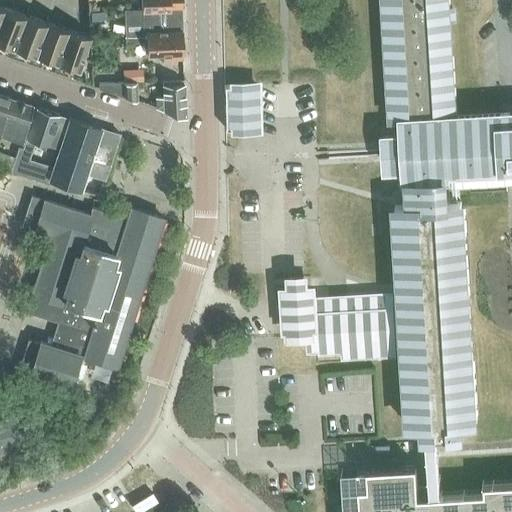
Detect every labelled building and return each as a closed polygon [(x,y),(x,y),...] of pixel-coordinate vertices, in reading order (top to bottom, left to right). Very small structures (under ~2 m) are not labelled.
[(137,4),(137,8),(181,7),(180,0),(141,0),(141,4),(137,4)] [(511,106),(452,110),(447,20),(452,20),(451,8),(447,8),(446,0),(383,0),(391,121),(404,120),(405,132),(405,138),(406,163),(409,205),(394,206),(400,300),(393,300),(392,296),(311,301),(311,289),(303,289),(303,285),(291,285),(291,290),(284,290),(285,303),(278,304),(278,313),(285,313),(286,326),(289,326),(290,333),(308,332),(308,346),(320,345),(320,348),(345,346),(345,353),(395,350),(394,347),(403,347),(408,426),(422,425),(423,437),(460,435),(459,423),(474,422),(460,202),(445,203),(444,189),(511,185),(511,106)] [(0,9),(0,44),(12,48),(23,14),(1,7),(0,9)] [(181,7),(137,8),(124,8),(125,42),(146,41),(146,54),(182,53),(181,7)] [(12,48),(33,55),(45,21),(23,14),(12,48)] [(33,55),(55,62),(66,29),(45,21),(33,55)] [(66,29),(55,62),(79,70),(90,36),(66,29)] [(135,72),(122,72),(122,82),(135,82),(135,72)] [(162,80),(162,85),(162,97),(155,97),(156,107),(184,115),(184,116),(185,116),(184,84),(180,84),(180,80),(162,80)] [(136,87),(135,82),(122,82),(98,83),(98,88),(136,100),(136,87)] [(256,84),(224,85),(225,129),(245,128),(257,128),(256,117),(256,84)] [(0,128),(10,97),(0,94),(0,128)] [(10,97),(0,128),(0,132),(16,138),(15,142),(19,143),(32,105),(10,97)] [(69,117),(36,106),(22,149),(18,147),(14,158),(10,171),(23,175),(28,159),(34,140),(58,148),(69,117)] [(49,181),(80,191),(86,173),(104,179),(119,132),(101,126),(69,117),(58,148),(52,167),(48,180),(49,181)] [(0,167),(10,171),(14,158),(0,152),(0,167)] [(28,159),(23,175),(48,183),(49,181),(48,180),(52,167),(28,159)] [(27,339),(17,370),(28,373),(27,375),(54,384),(50,394),(62,398),(65,387),(69,388),(79,354),(116,365),(162,217),(130,207),(127,217),(91,206),(89,213),(31,195),(21,225),(48,234),(30,293),(20,289),(14,307),(32,313),(56,321),(49,344),(38,340),(37,343),(27,339)] [(24,393),(32,419),(48,414),(40,388),(24,393)] [(0,449),(24,442),(21,432),(14,413),(0,417),(0,449)] [(511,511),(511,489),(493,491),(493,499),(418,504),(416,465),(357,468),(359,503),(346,504),(346,511),(511,511)] [(151,492),(131,505),(136,511),(137,511),(156,500),(151,492)]
